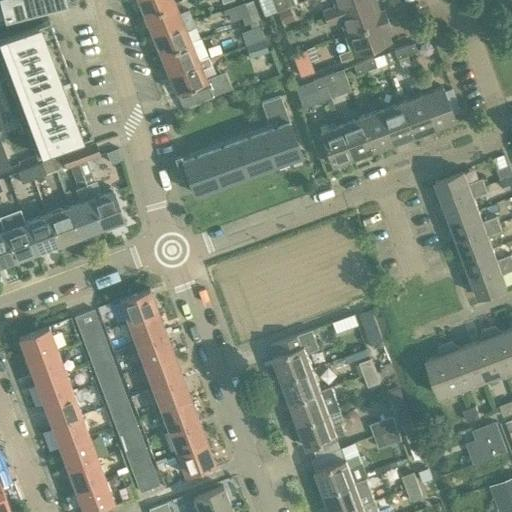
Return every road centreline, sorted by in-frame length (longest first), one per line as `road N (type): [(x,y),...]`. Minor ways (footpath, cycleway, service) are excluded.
road 1 (residential): [(379,188),(491,143),(498,104),(464,24),(414,0)]
road 2 (residential): [(265,511),(170,250)]
road 3 (residential): [(170,250),(103,0)]
road 4 (residential): [(170,250),(379,188)]
road 5 (residential): [(0,308),(170,250)]
